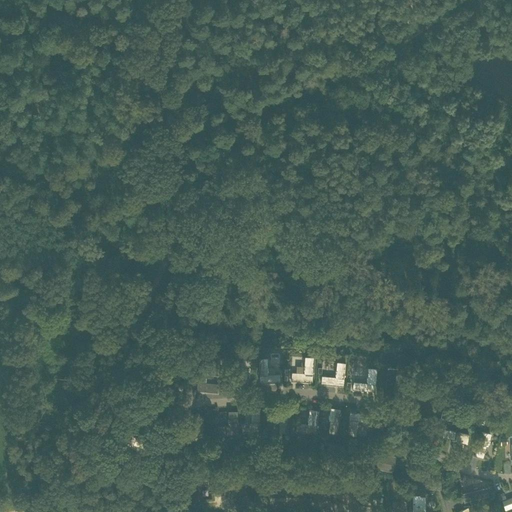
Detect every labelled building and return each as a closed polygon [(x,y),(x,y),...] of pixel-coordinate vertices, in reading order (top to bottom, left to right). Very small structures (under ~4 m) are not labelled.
[(163,361),(158,369),(179,380),(190,360),(183,356),(176,368),(163,361)] [(291,381),(312,382),(313,357),(304,356),(304,373),(292,372),(291,381)] [(258,358),(259,383),(280,382),(280,373),(268,374),(267,358),(258,358)] [(234,360),(231,386),(239,387),(241,374),(242,374),(243,362),(234,360)] [(321,384),(343,386),(345,362),(337,362),(335,377),(322,376),(321,384)] [(397,368),(387,367),(385,392),(394,393),(395,381),(396,381),(397,368)] [(217,392),(218,384),(205,382),(206,368),(198,368),(196,390),(217,392)] [(353,382),(352,389),(375,391),(377,368),(368,368),(367,383),(353,382)] [(170,397),(174,389),(152,377),(147,386),(159,392),(159,390),(170,397)] [(430,392),(408,393),(409,416),(431,415),(430,392)] [(138,401),(134,409),(149,415),(143,428),(150,431),(159,411),(138,401)] [(279,433),(288,432),(287,406),(277,406),(277,420),(279,420),(279,433)] [(337,434),(340,409),(330,407),(328,420),(330,420),(328,433),(337,434)] [(296,431),(315,434),(318,410),(309,409),(307,423),(297,422),(296,431)] [(442,409),(440,417),(463,422),(465,413),(458,412),(458,413),(442,409)] [(260,435),(259,410),(251,410),(251,422),(250,422),(250,435),(260,435)] [(369,414),(350,411),(347,434),(356,436),(358,421),(368,422),(369,414)] [(218,426),(218,435),(238,435),(237,412),(228,412),(228,426),(218,426)] [(194,432),(184,433),(184,442),(204,441),(203,418),(194,418),(194,432)] [(444,428),(442,437),(454,439),(454,441),(467,444),(469,434),(444,428)] [(481,431),(477,443),(474,456),(483,458),(486,446),(488,446),(488,444),(489,444),(490,440),(489,440),(491,433),(481,431)] [(129,433),(125,443),(132,446),(133,444),(144,449),(148,442),(129,433)] [(376,468),(392,472),(395,456),(379,453),(376,468)] [(262,471),(262,493),(277,493),(277,470),(262,471)] [(236,472),(237,493),(245,492),(244,471),(236,472)] [(223,494),(221,472),(213,472),(215,495),(223,494)] [(317,494),(324,494),(326,478),(319,477),(320,474),(314,473),(311,495),(317,495),(317,494)] [(201,498),(200,479),(186,480),(187,500),(201,498)] [(342,498),(350,499),(352,480),(344,479),(342,498)] [(419,480),(419,489),(441,489),(441,480),(419,480)] [(374,483),(366,482),(364,498),(372,499),(374,483)] [(389,485),(387,503),(394,504),(397,486),(389,485)] [(489,496),(486,487),(461,493),(464,502),(489,496)] [(412,495),(412,511),(419,511),(420,511),(425,511),(425,496),(420,496),(420,495),(412,495)] [(511,497),(502,501),(506,510),(511,507),(511,497)]
